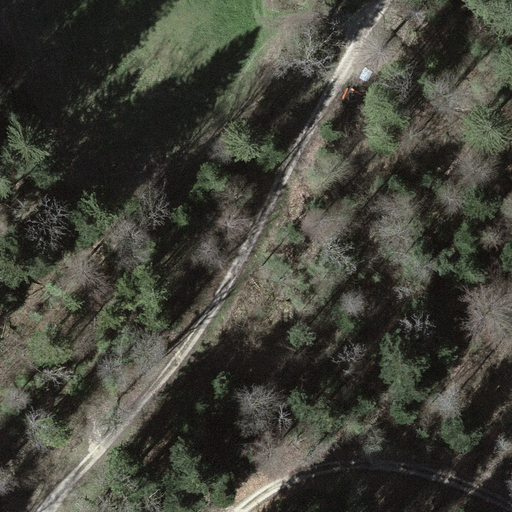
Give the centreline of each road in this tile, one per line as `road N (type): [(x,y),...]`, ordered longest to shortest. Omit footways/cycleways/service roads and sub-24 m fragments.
road 1 (track): [(45,511),(217,301),(383,0)]
road 2 (track): [(239,511),(289,477),(365,459),(412,466),(511,504)]
